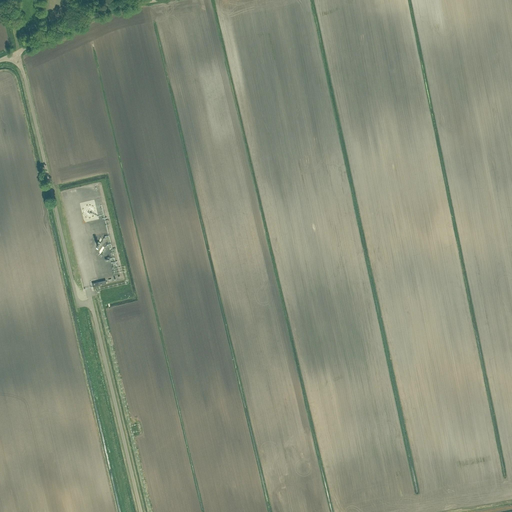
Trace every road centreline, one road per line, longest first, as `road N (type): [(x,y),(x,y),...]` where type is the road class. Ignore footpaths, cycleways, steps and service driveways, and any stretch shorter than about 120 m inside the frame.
road 1 (unclassified): [(15,52),(76,299),(91,303),(140,511)]
road 2 (unclassified): [(15,52),(112,8),(157,0)]
